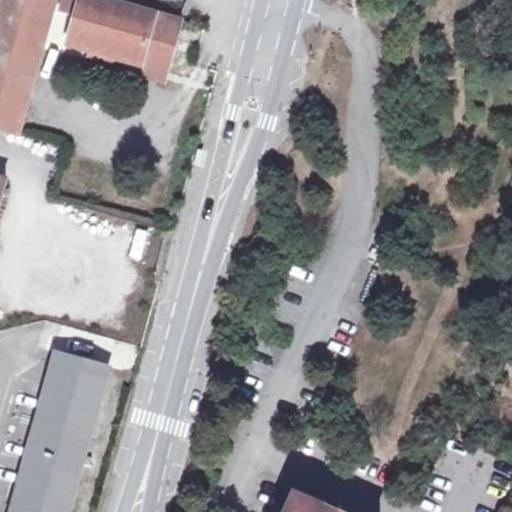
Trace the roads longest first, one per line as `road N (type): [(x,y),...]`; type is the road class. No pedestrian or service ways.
road 1 (residential): [(293,9),(349,26),(359,37),(366,60),(357,187),(343,276),(219,511)]
road 2 (secondary): [(212,229),(266,124),(293,9)]
road 3 (secondary): [(262,4),(212,229)]
road 4 (secondary): [(160,424),(212,229)]
